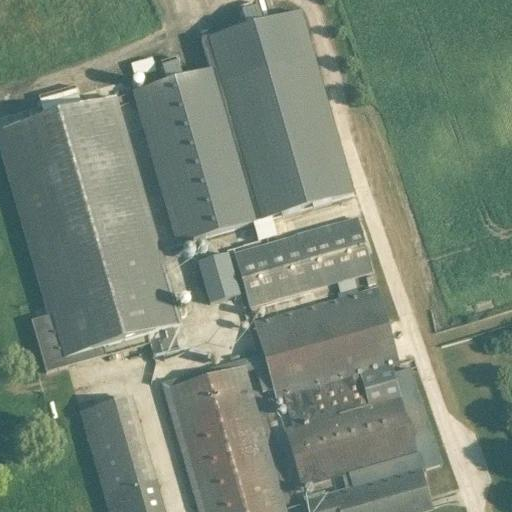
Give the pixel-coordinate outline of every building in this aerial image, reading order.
[(176,246),(353,196),(324,92),(315,58),(301,14),(262,25),(256,3),(240,8),(246,29),(209,40),(208,39),(201,41),(210,71),(191,77),(189,70),(181,72),(177,59),(160,64),(165,85),(132,94),(176,246)] [(156,58),(131,67),(139,90),(164,82),(156,58)] [(28,113),(32,125),(0,133),(0,157),(47,319),(30,323),(45,375),(103,359),(100,351),(181,327),(115,100),(97,106),(93,93),(85,96),(89,108),(82,110),(76,88),(38,99),(45,121),(40,122),(37,110),(28,113)] [(359,224),(236,259),(251,313),(374,278),(359,224)] [(228,256),(198,265),(209,307),(240,298),(228,256)] [(392,368),(399,366),(378,292),(255,326),(276,401),(284,399),(293,430),(285,432),(301,488),(417,456),(392,368)] [(170,390),(204,511),(285,511),(244,368),(170,390)] [(107,511),(163,511),(131,400),(128,401),(126,392),(95,401),(98,410),(81,415),(79,415),(107,511)] [(306,505),(308,511),(431,511),(420,473),(395,479),(306,505)]
